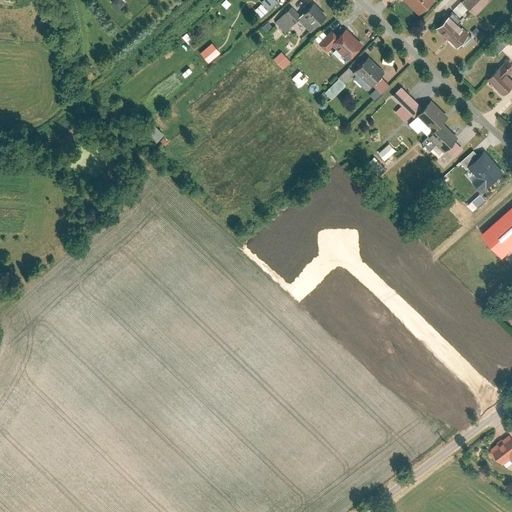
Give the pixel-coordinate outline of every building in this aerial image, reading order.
[(114,9),(122,1),(120,0),(108,0),(107,2),(114,9)] [(265,0),(259,7),(267,14),(276,4),(272,0),(265,0)] [(401,0),(416,14),(430,0),(401,0)] [(464,0),(461,4),(473,15),(486,0),(464,0)] [(295,19),(309,33),(324,18),(311,4),(295,19)] [(283,10),(272,23),(283,31),(294,18),(283,10)] [(457,44),(463,50),(471,41),(464,35),(467,33),(448,15),(434,30),(453,48),(457,44)] [(511,19),(488,46),(496,53),(511,36),(511,19)] [(330,46),(344,60),(359,45),(341,29),(333,37),(328,32),(316,45),(323,52),(330,46)] [(211,41),(197,51),(205,62),(219,52),(211,41)] [(280,68),(288,61),(279,50),(270,58),(280,68)] [(363,60),(352,72),(368,87),(379,76),(363,60)] [(497,75),(489,85),(503,97),(511,86),(511,82),(507,78),(511,72),(511,67),(505,62),(495,73),(497,75)] [(345,69),(335,80),(343,88),(353,77),(345,69)] [(297,72),(290,79),(298,88),(305,80),(297,72)] [(369,87),(379,96),(388,86),(378,77),(369,87)] [(429,132),(419,142),(429,152),(437,144),(443,149),(453,138),(440,125),(445,119),(428,103),(423,108),(401,86),(391,96),(429,132)] [(118,102),(112,107),(120,115),(125,110),(118,102)] [(149,125),(144,131),(155,141),(160,136),(149,125)] [(452,141),(445,149),(454,158),(461,149),(452,141)] [(375,153),(381,160),(393,150),(387,142),(375,153)] [(462,166),(475,154),(471,149),(457,161),(462,166)] [(504,173),(483,150),(468,164),(479,177),(473,181),(481,190),(486,185),(488,187),(504,173)] [(371,156),(361,165),(371,176),(382,166),(371,156)] [(475,206),(484,199),(478,192),(469,199),(475,206)] [(511,207),(482,235),(502,257),(511,247),(511,207)] [(496,463),(505,456),(511,464),(511,441),(506,435),(486,451),(496,463)]
